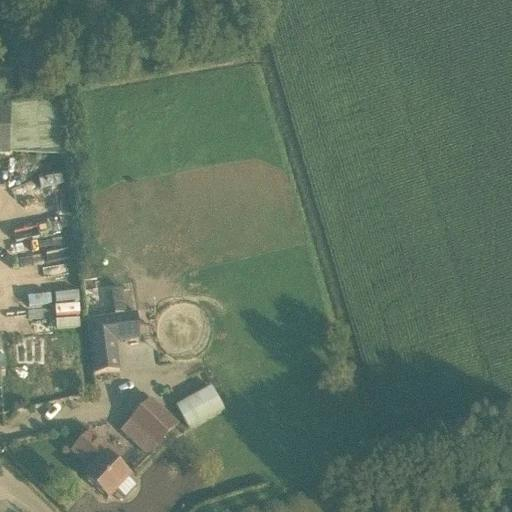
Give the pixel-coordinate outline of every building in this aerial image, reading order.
[(30,217),(53,216),(52,189),(28,191),(30,217)] [(101,321),(105,346),(115,345),(141,342),(137,316),(101,321)] [(189,432),(196,427),(199,433),(207,428),(204,423),(224,412),(210,388),(175,407),(189,432)] [(129,424),(147,442),(155,450),(177,427),(151,402),(129,424)] [(72,452),(93,471),(85,480),(107,500),(129,477),(111,461),(114,457),(89,433),(72,452)]
